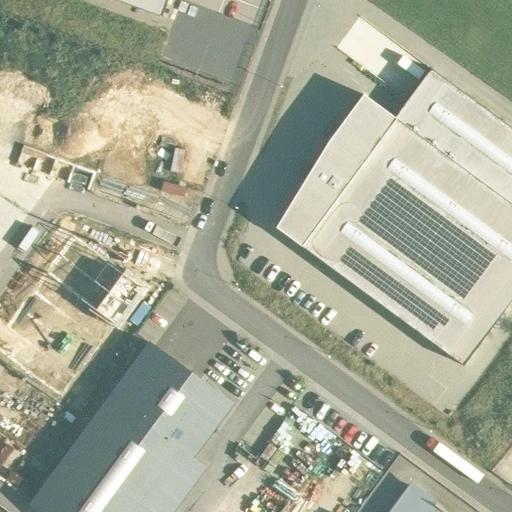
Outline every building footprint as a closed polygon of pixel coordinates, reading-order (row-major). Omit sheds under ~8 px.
[(112,0),(162,18),(168,0),(112,0)] [(317,159),(276,228),(463,367),(511,300),(511,129),(431,70),(395,120),(362,96),(317,159)] [(0,304),(0,352),(64,399),(144,288),(57,225),(0,304)] [(231,404),(149,345),(31,506),(39,511),(170,511),(203,467),(191,458),(231,404)] [(451,511),(412,483),(390,511),(451,511)]
